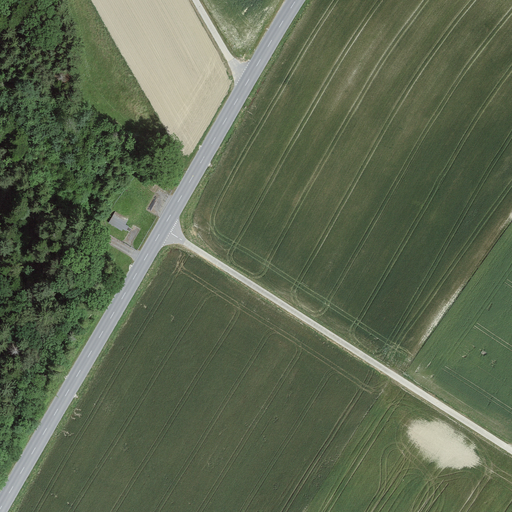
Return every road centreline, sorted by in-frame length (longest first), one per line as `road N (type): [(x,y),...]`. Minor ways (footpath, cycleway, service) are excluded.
road 1 (track): [(162,224),(511,446)]
road 2 (secondary): [(0,501),(162,224)]
road 3 (secondary): [(295,0),(162,224)]
